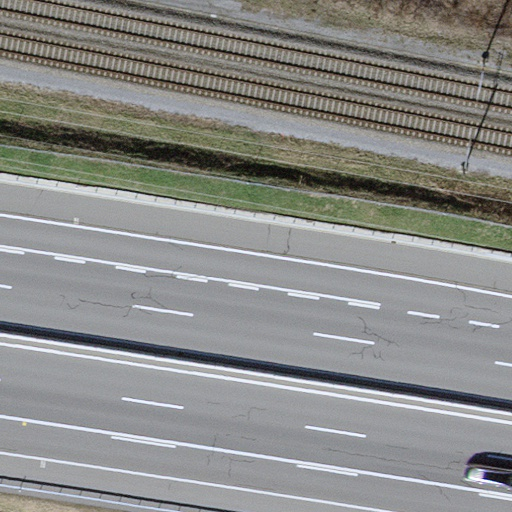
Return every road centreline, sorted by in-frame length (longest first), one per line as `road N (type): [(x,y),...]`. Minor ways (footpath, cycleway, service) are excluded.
road 1 (motorway): [(511,363),(0,283)]
road 2 (motorway): [(0,382),(511,461)]
